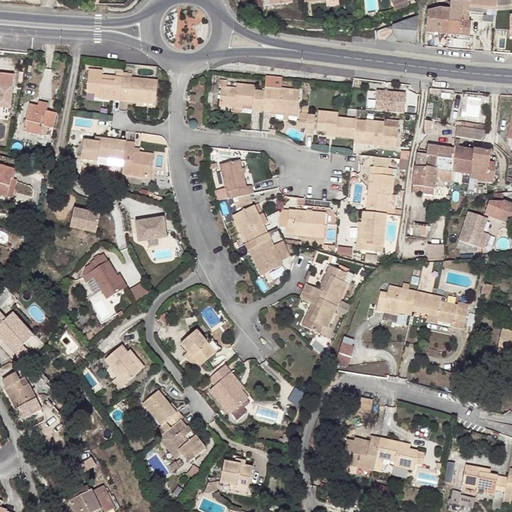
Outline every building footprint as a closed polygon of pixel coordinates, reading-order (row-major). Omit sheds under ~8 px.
[(470,0),(470,3),(451,1),(450,4),(450,9),(447,34),(469,37),(471,23),(469,23),(462,22),(463,11),(470,12),(470,15),(496,17),(497,1),(497,0),(470,0)] [(447,34),(450,9),(440,9),(427,13),(426,32),(428,33),(447,34)] [(416,43),(418,16),(394,26),(394,32),(398,41),(416,43)] [(394,32),(394,26),(377,32),(379,38),(384,39),(394,32)] [(100,95),(100,98),(100,99),(120,101),(123,78),(116,77),(103,76),(103,71),(89,69),(87,93),(100,95)] [(14,75),(0,73),(0,85),(13,87),(14,75)] [(123,73),(123,78),(120,101),(137,103),(156,105),(159,81),(132,78),(132,75),(123,73)] [(263,111),(265,92),(255,91),(255,86),(237,84),(236,89),(232,88),(226,88),(226,83),(219,82),(219,87),(221,87),(220,95),(219,106),(230,107),(235,108),(236,104),(245,105),(253,106),(252,112),(263,113),(263,111)] [(300,91),(266,87),(265,92),(263,111),(297,114),(300,91)] [(375,107),(376,91),(369,90),(367,107),(375,107)] [(405,113),(407,93),(378,90),(376,110),(405,113)] [(30,104),(24,131),(42,135),(44,126),(48,127),(53,128),(56,114),(47,112),(49,104),(39,102),(38,106),(30,104)] [(317,131),(327,132),(336,133),(335,137),(354,140),(356,120),(338,118),(339,114),(319,112),(317,131)] [(300,114),(299,122),(303,123),(302,126),(306,126),(308,115),(300,114)] [(315,116),(308,115),(306,126),(306,134),(313,135),(315,116)] [(384,123),(356,120),(354,140),(354,143),(397,148),(399,129),(384,127),(384,123)] [(108,159),(124,161),(127,142),(100,138),(100,143),(94,142),(83,140),(81,159),(98,162),(98,157),(108,159)] [(154,155),(140,153),(135,152),(135,148),(135,143),(127,142),(124,161),(122,175),(151,179),(154,155)] [(426,156),(438,157),(439,149),(426,148),(426,156)] [(455,151),(439,149),(438,157),(437,160),(454,162),(455,151)] [(474,152),(455,150),(455,151),(454,162),(452,173),(471,176),(474,152)] [(487,183),(489,165),(491,153),(486,153),(480,152),(474,152),(471,176),(479,177),(478,181),(478,184),(487,185),(487,183)] [(426,156),(417,155),(415,168),(436,171),(437,160),(438,157),(426,156)] [(98,157),(98,162),(98,165),(107,166),(108,159),(98,157)] [(451,184),(452,173),(454,162),(437,160),(436,171),(437,171),(437,179),(439,179),(444,180),(443,183),(451,184)] [(247,188),(244,177),(242,169),(241,161),(220,166),(228,200),(229,200),(240,197),(250,195),(252,194),(251,187),(247,188)] [(14,179),(16,170),(0,166),(0,194),(7,196),(12,178),(14,179)] [(221,167),(213,168),(215,179),(219,179),(220,188),(224,188),(221,167)] [(373,194),(369,194),(367,208),(367,213),(384,215),(386,196),(392,196),(393,182),(394,177),(390,177),(390,170),(372,168),(371,176),(375,176),(373,194)] [(415,168),(413,187),(435,189),(437,179),(437,171),(436,171),(415,168)] [(12,178),(7,196),(13,198),(17,182),(18,180),(14,179),(12,178)] [(413,187),(413,193),(435,195),(435,189),(413,187)] [(252,203),(250,195),(240,197),(229,200),(231,208),(234,207),(238,206),(248,204),(252,203)] [(511,205),(504,203),(497,221),(510,226),(511,221),(511,205)] [(244,237),(247,244),(267,234),(263,226),(267,224),(263,216),(259,217),(255,207),(254,207),(250,209),(239,214),(236,216),(234,217),(244,237)] [(99,216),(74,210),(69,228),(95,234),(99,216)] [(326,215),(289,211),(287,229),(294,229),(293,234),(324,238),(326,215)] [(377,245),(384,245),(387,215),(384,215),(367,213),(363,212),(362,223),(361,243),(358,243),(357,250),(376,252),(377,245)] [(488,220),(469,213),(459,241),(485,250),(489,235),(483,233),(488,220)] [(163,221),(135,225),(137,245),(165,242),(163,221)] [(427,241),(430,227),(416,225),(414,239),(427,241)] [(262,276),(283,266),(280,260),(273,247),(270,240),(267,234),(247,244),(262,276)] [(277,245),(273,247),(280,260),(283,266),(286,264),(277,245)] [(444,260),(444,245),(428,245),(428,260),(444,260)] [(91,273),(107,300),(124,289),(119,280),(117,277),(103,255),(91,263),(95,271),(91,273)] [(330,268),(324,281),(328,283),(323,292),(320,290),(307,284),(303,292),(327,303),(338,307),(339,303),(343,296),(348,285),(344,283),(347,275),(330,268)] [(122,278),(119,280),(124,289),(128,287),(122,278)] [(95,280),(88,283),(92,293),(99,290),(95,280)] [(324,281),(320,290),(323,292),(328,283),(324,281)] [(399,314),(412,316),(413,312),(416,294),(390,289),(389,295),(381,294),(377,313),(385,315),(385,311),(399,314)] [(491,291),(482,289),(480,296),(490,298),(491,291)] [(312,316),(309,314),(303,326),(320,334),(324,327),(328,329),(338,307),(327,303),(303,292),(300,298),(313,304),(317,306),(312,316)] [(442,299),(416,294),(413,312),(428,315),(438,317),(437,321),(455,325),(455,328),(464,329),(468,311),(459,309),(459,306),(441,302),(442,299)] [(349,308),(339,303),(338,307),(345,311),(347,312),(349,308)] [(317,306),(313,304),(309,314),(312,316),(317,306)] [(33,337),(26,329),(22,333),(9,318),(7,320),(0,313),(0,333),(3,337),(1,339),(15,354),(19,350),(33,337)] [(13,315),(9,318),(22,333),(26,329),(13,315)] [(427,322),(455,328),(455,325),(437,321),(438,317),(428,315),(427,322)] [(498,348),(511,351),(511,350),(511,329),(502,328),(498,348)] [(200,366),(215,354),(197,331),(181,344),(189,352),(200,366)] [(355,348),(343,344),(339,354),(351,358),(355,348)] [(141,371),(127,354),(121,347),(106,360),(126,384),(141,371)] [(130,351),(127,354),(141,371),(144,368),(130,351)] [(200,366),(189,352),(184,356),(196,369),(200,366)] [(351,358),(339,354),(336,362),(348,366),(351,358)] [(20,360),(16,364),(20,368),(24,365),(20,360)] [(225,366),(210,379),(216,387),(212,390),(230,414),(248,400),(241,391),(229,376),(232,374),(225,366)] [(30,367),(23,373),(36,388),(43,381),(30,367)] [(5,389),(16,408),(21,406),(35,399),(29,385),(22,388),(15,374),(4,381),(7,388),(5,389)] [(229,376),(241,391),(244,389),(232,374),(229,376)] [(172,429),(184,418),(179,412),(177,414),(159,392),(144,404),(162,426),(167,423),(172,429)] [(371,400),(361,397),(357,411),(368,414),(371,400)] [(172,441),(188,428),(183,422),(161,440),(176,459),(182,454),(172,441)] [(159,429),(164,435),(172,429),(167,423),(162,426),(159,429)] [(78,425),(72,429),(78,438),(79,438),(84,433),(78,425)] [(190,431),(188,428),(172,441),(182,454),(190,463),(206,450),(190,431)] [(368,444),(354,441),(346,440),(341,462),(372,468),(373,465),(379,436),(370,434),(369,440),(368,444)] [(379,436),(373,465),(382,467),(384,457),(394,459),(394,464),(414,467),(415,461),(417,449),(409,447),(404,446),(405,442),(379,436)] [(45,445),(37,449),(42,459),(50,455),(45,445)] [(425,451),(417,449),(415,461),(422,462),(425,451)] [(221,482),(237,485),(248,488),(252,469),(245,468),(234,465),(225,463),(221,482)] [(479,473),(480,468),(465,465),(462,485),(476,487),(475,492),(494,495),(495,491),(504,492),(507,478),(490,475),(479,473)] [(511,469),(509,469),(507,478),(504,492),(503,503),(510,505),(511,495),(511,469)] [(216,483),(208,483),(205,491),(216,490),(216,483)] [(248,488),(237,485),(235,491),(247,494),(248,488)] [(71,501),(75,511),(98,511),(101,511),(92,491),(71,501)] [(473,511),(476,497),(453,492),(449,507),(473,511)]
